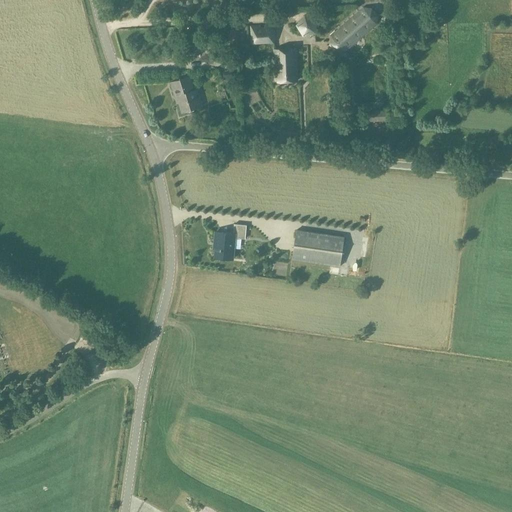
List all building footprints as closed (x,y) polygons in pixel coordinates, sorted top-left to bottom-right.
[(363,9),(331,37),(330,44),(336,51),(344,52),(376,24),(377,16),(371,9),(363,9)] [(298,25),(303,35),(315,32),(316,21),(305,17),(298,25)] [(274,42),(273,26),(251,27),(252,43),(274,42)] [(208,54),(208,45),(199,45),(199,54),(208,54)] [(297,81),(295,49),(274,50),(276,82),(297,81)] [(182,113),(202,107),(196,90),(194,91),(189,78),(171,83),(178,104),(180,103),(182,113)] [(215,258),(232,260),(235,238),(245,239),(246,226),(234,225),(233,235),(216,233),(214,249),(216,249),(215,258)] [(297,231),(292,261),(340,268),(345,238),(297,231)]
